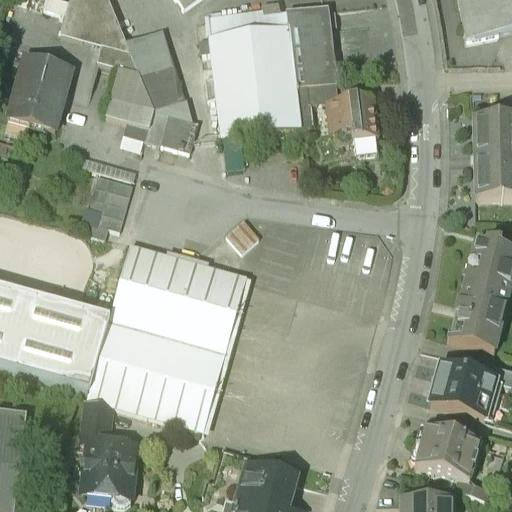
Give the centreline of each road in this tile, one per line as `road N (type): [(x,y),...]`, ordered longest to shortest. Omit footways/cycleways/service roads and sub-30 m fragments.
road 1 (residential): [(350,511),(422,225)]
road 2 (residential): [(422,225),(164,197)]
road 3 (residential): [(422,225),(423,76)]
